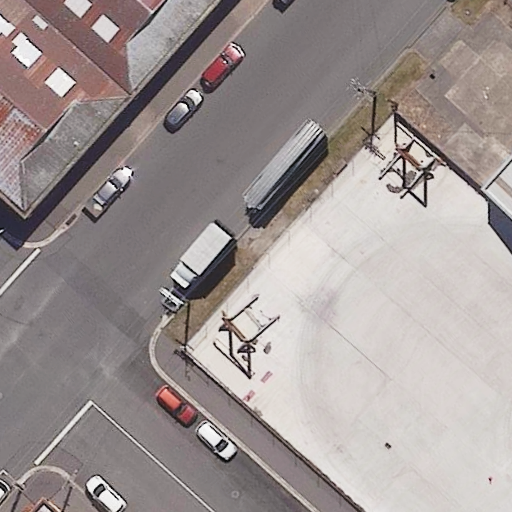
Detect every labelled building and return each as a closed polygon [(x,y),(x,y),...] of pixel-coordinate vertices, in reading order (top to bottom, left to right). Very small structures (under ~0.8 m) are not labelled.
[(0,0),(0,183),(37,216),(154,88),(55,0),(0,0)] [(55,0),(154,88),(232,0),(55,0)] [(511,181),(503,191),(511,199),(511,181)] [(384,418),(368,402),(327,442),(344,461),(329,475),(364,511),(394,511),(414,493),(362,439),(384,418)] [(496,511),(483,511),(458,488),(435,511),(511,511),(511,510),(504,503),(496,511)] [(80,511),(57,491),(37,511),(80,511)]
